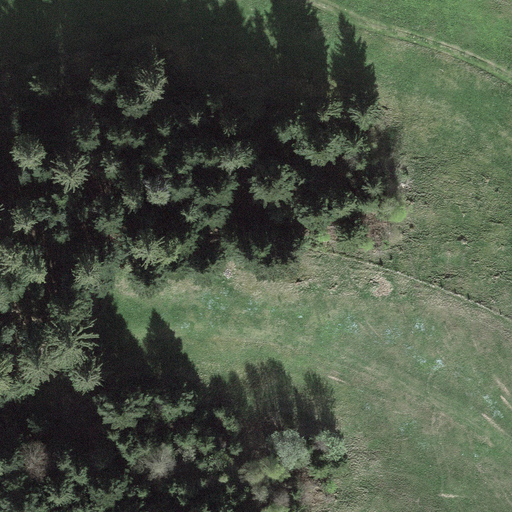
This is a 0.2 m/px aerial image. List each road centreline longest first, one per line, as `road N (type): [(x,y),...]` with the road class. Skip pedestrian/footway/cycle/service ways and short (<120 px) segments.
road 1 (track): [(511,438),(351,360),(271,332),(199,328),(129,336),(0,395)]
road 2 (track): [(329,0),(465,54),(511,85)]
